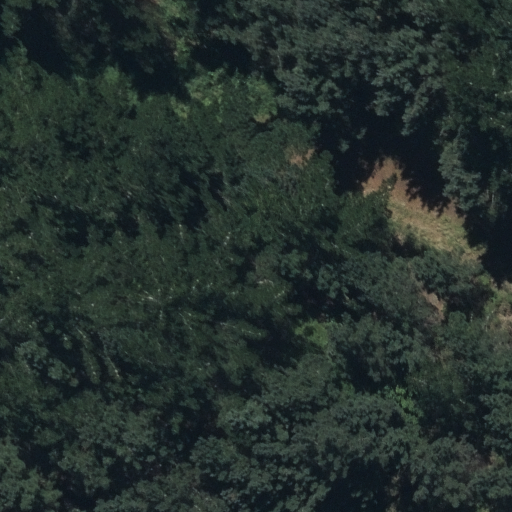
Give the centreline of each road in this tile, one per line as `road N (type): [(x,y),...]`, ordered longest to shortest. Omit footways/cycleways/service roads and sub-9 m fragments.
road 1 (track): [(511,282),(499,262),(241,194),(0,193)]
road 2 (track): [(148,511),(260,482),(380,511)]
